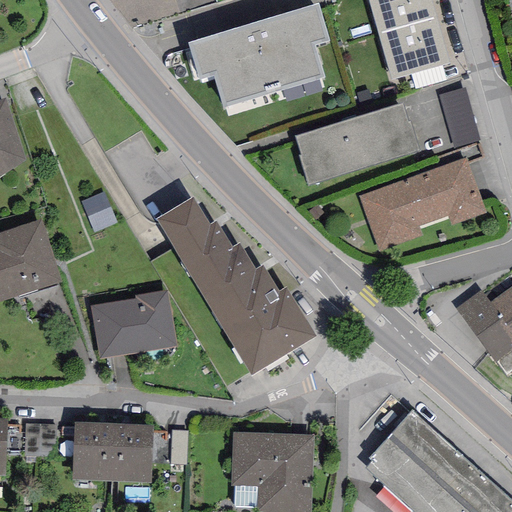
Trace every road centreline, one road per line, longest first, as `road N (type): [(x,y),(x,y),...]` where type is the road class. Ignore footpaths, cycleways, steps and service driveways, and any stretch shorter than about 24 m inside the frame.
road 1 (residential): [(393,333),(308,394),(258,408),(94,411),(0,403)]
road 2 (tertiary): [(372,314),(195,143),(96,26)]
road 3 (tertiary): [(511,439),(393,333)]
road 4 (residential): [(511,249),(407,284),(372,314)]
road 5 (residential): [(511,138),(472,0)]
